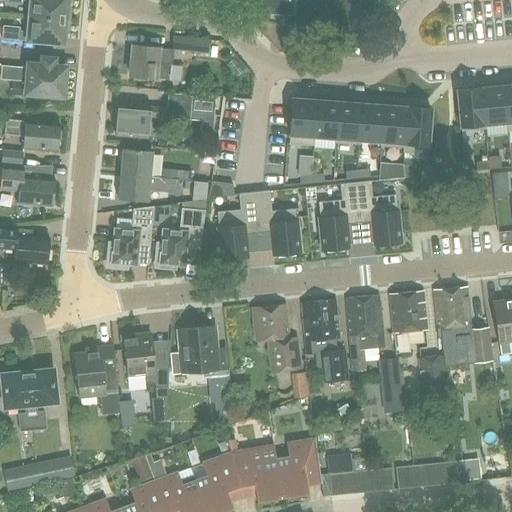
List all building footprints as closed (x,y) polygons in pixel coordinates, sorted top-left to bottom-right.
[(28,16),(65,20),(65,19),(70,17),(71,8),(66,5),(66,0),(4,0),(4,1),(22,3),(22,1),(29,1),(29,3),(28,16)] [(257,0),(256,12),(282,14),(282,19),(281,24),(357,30),(359,0),(257,0)] [(65,20),(28,16),(26,32),(19,31),(19,26),(2,25),(1,38),(63,44),(64,36),(68,34),(69,24),(65,21),(65,20)] [(502,49),(503,31),(485,31),(485,49),(502,49)] [(173,49),(173,51),(207,53),(208,40),(172,37),(171,49),(173,49)] [(132,46),(129,76),(166,79),(167,64),(172,65),(173,51),(173,49),(171,49),(132,46)] [(0,78),(26,80),(25,93),(62,96),(65,66),(52,65),(53,59),(42,58),(41,65),(27,63),(27,68),(1,66),(0,78)] [(486,124),(506,122),(507,122),(504,86),(481,88),(484,124),(486,124)] [(484,124),(481,88),(457,91),(461,130),(461,131),(486,129),(486,124),(484,124)] [(190,120),(192,94),(168,93),(167,108),(117,105),(115,135),(148,138),(149,117),(190,120)] [(193,96),(191,115),(214,118),(216,98),(193,96)] [(292,99),(289,144),(313,146),(314,137),(313,137),(316,101),(292,99)] [(336,138),(339,102),(316,101),(313,137),(314,137),(335,138),(336,138)] [(359,140),(362,104),(339,102),(336,138),(335,138),(334,143),(359,145),(360,140),(359,140)] [(381,142),(384,106),(362,104),(359,140),(360,140),(380,142),(381,142)] [(384,106),(381,142),(380,142),(380,147),(403,148),(404,148),(407,108),(384,106)] [(428,150),(431,110),(407,108),(404,148),(403,148),(402,153),(413,154),(413,149),(428,150)] [(59,124),(6,119),(4,134),(22,135),(21,149),(57,152),(59,124)] [(121,163),(120,174),(149,177),(152,150),(122,148),(122,152),(120,152),(119,163),(121,163)] [(1,151),(0,163),(21,165),(22,153),(1,151)] [(477,171),(488,170),(488,162),(476,163),(477,171)] [(404,178),(412,177),(411,165),(403,166),(404,178)] [(31,177),(32,166),(1,166),(0,175),(0,178),(0,189),(18,191),(17,203),(52,206),(54,179),(31,177)] [(162,178),(177,179),(178,170),(163,169),(163,176),(162,178)] [(358,178),(370,177),(369,169),(357,171),(358,178)] [(346,180),(358,178),(357,171),(345,172),(346,180)] [(176,188),(177,179),(162,178),(149,177),(120,174),(119,185),(117,184),(116,196),(118,196),(118,199),(147,201),(148,189),(161,190),(161,187),(176,188)] [(312,183),(324,182),(323,174),(311,175),(312,183)] [(300,184),(312,183),(311,175),(299,176),(300,184)] [(400,242),(395,195),(372,197),(371,181),(355,183),(359,223),(373,222),(375,245),(400,242)] [(359,223),(355,183),(340,184),(341,200),(318,202),(323,250),(348,247),(345,224),(359,223)] [(299,252),(295,209),(271,211),(269,191),(254,193),(258,233),(272,232),(274,255),(299,252)] [(258,233),(254,193),(239,194),(240,210),(217,212),(221,260),(246,257),(244,234),(258,233)] [(170,219),(168,203),(156,205),(158,221),(170,219)] [(147,247),(151,206),(131,208),(129,230),(113,229),(111,243),(107,243),(105,265),(123,267),(124,263),(133,264),(135,246),(147,247)] [(183,247),(199,248),(204,210),(181,208),(179,231),(161,229),(159,244),(155,243),(153,266),(172,268),(172,264),(182,265),(183,247)] [(411,230),(409,218),(402,218),(403,231),(411,230)] [(0,249),(13,250),(12,261),(16,261),(15,268),(28,269),(29,262),(46,264),(48,238),(16,235),(17,231),(0,229),(0,249)] [(433,290),(437,338),(441,338),(442,346),(469,343),(468,330),(470,330),(466,287),(433,290)] [(393,334),(426,331),(422,292),(389,295),(393,334)] [(362,349),(383,347),(378,296),(345,300),(352,372),(364,371),(362,349)] [(509,341),(511,340),(511,299),(492,303),(500,356),(511,354),(509,341)] [(334,300),(302,303),(307,354),(315,354),(316,369),(321,369),(323,382),(349,380),(346,349),(337,350),(336,339),(338,339),(334,300)] [(297,337),(288,337),(285,306),(252,308),(255,343),(267,342),(270,372),(300,369),(297,337)] [(472,363),(492,361),(488,328),(470,330),(468,330),(469,343),(472,363)] [(213,349),(211,329),(179,332),(183,373),(200,371),(202,379),(207,379),(209,403),(214,403),(217,426),(233,423),(228,377),(226,348),(213,349)] [(151,355),(149,335),(123,338),(128,377),(129,386),(132,388),(142,387),(144,384),(155,383),(155,388),(167,387),(168,353),(151,355)] [(119,413),(112,347),(98,349),(99,352),(73,354),(78,397),(99,395),(101,415),(119,413)] [(432,390),(446,388),(441,356),(418,359),(420,372),(421,372),(421,376),(419,377),(422,392),(423,396),(433,395),(432,390)] [(401,397),(397,358),(378,360),(383,402),(384,413),(408,410),(406,397),(401,397)] [(26,372),(32,430),(45,429),(43,411),(35,412),(35,405),(56,402),(53,369),(26,372)] [(19,432),(32,430),(26,372),(0,375),(3,408),(25,406),(25,413),(18,414),(19,432)] [(165,422),(166,409),(152,411),(153,424),(165,422)] [(276,460),(282,497),(307,493),(306,486),(321,484),(320,474),(314,439),(288,443),(290,457),(277,459),(276,460)] [(282,497),(276,460),(277,459),(275,445),(231,452),(231,453),(242,496),(255,494),(256,501),(282,497)] [(133,452),(141,480),(157,475),(149,447),(133,452)] [(193,475),(206,511),(220,511),(232,508),(229,501),(242,496),(231,453),(190,468),(193,475)] [(36,463),(39,484),(74,477),(70,456),(36,463)] [(460,481),(479,480),(477,460),(458,462),(460,481)] [(448,462),(450,484),(460,483),(458,461),(448,462)] [(439,485),(450,484),(448,462),(437,463),(439,485)] [(34,485),(39,484),(36,463),(3,470),(6,490),(34,485)] [(428,486),(439,485),(437,463),(426,464),(428,486)] [(418,487),(428,486),(426,464),(416,465),(418,487)] [(407,488),(418,487),(416,465),(405,466),(407,488)] [(397,489),(407,488),(405,466),(395,467),(397,489)] [(380,469),(382,490),(393,489),(390,468),(380,469)] [(372,491),(382,490),(380,469),(369,470),(372,491)] [(372,491),(369,470),(367,470),(359,471),(361,492),(372,491)] [(351,493),(361,492),(359,471),(352,471),(349,472),(351,493)] [(338,473),(340,494),(351,493),(349,472),(338,473)] [(165,511),(206,511),(193,475),(179,480),(177,473),(154,481),(165,511)] [(328,474),(329,492),(330,495),(340,494),(338,473),(328,474)] [(329,492),(328,474),(320,474),(321,484),(322,493),(329,492)] [(165,511),(154,481),(129,490),(134,503),(123,508),(124,511),(165,511)] [(124,511),(123,508),(110,511),(109,511),(104,499),(82,508),(83,511),(124,511)]
